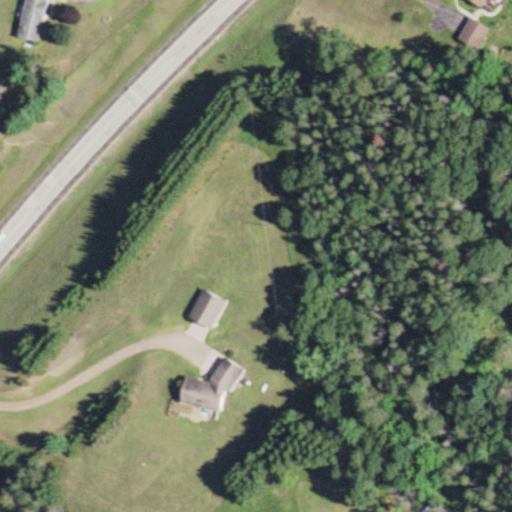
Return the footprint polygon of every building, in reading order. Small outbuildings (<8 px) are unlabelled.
[(24,0),(17,39),(39,43),(46,0),(24,0)] [(467,0),(467,2),(501,9),(502,0),(467,0)] [(462,40),(480,51),(492,30),(474,20),(462,40)] [(231,302),(206,291),(193,320),(217,331),(231,302)] [(225,414),(227,406),(246,374),(247,371),(228,360),(213,384),(189,380),(184,405),(188,407),(225,414)]
